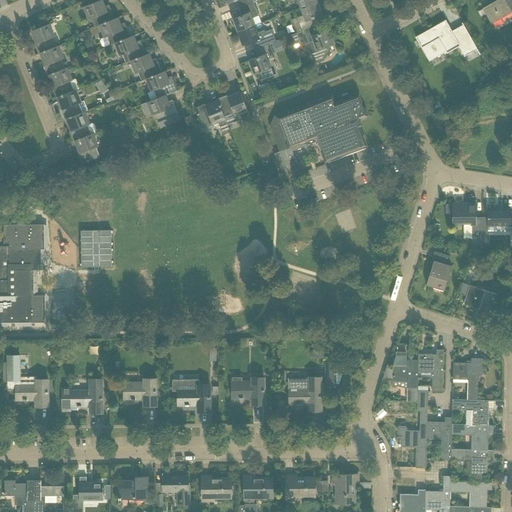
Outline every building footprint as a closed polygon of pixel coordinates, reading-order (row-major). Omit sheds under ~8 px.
[(95,27),(101,25),(100,25),(117,18),(115,19),(109,4),(104,6),(101,0),(100,0),(84,6),(89,19),(91,18),(95,27)] [(511,11),(511,0),(497,0),(483,9),(491,24),(501,18),(499,16),(511,10),(511,11)] [(292,20),(297,33),(314,26),(311,19),(322,14),(317,1),(300,8),(303,15),(296,17),(296,18),(292,20)] [(233,19),(238,32),(255,25),(252,18),(259,15),(254,2),(241,7),(244,15),(233,19)] [(110,45),(116,43),(133,36),(130,37),(125,22),(120,24),(117,18),(100,25),(101,25),(105,37),(101,39),(100,41),(102,46),(104,47),(110,44),(110,45)] [(421,34),(415,37),(429,61),(446,52),(447,53),(459,47),(464,57),(477,50),(477,49),(465,28),(454,35),(452,31),(446,20),(434,26),(435,28),(422,36),(421,34)] [(39,54),(41,53),(56,47),(56,46),(52,37),(54,36),(49,24),(32,30),(37,42),(35,43),(39,53),(39,54)] [(276,41),(271,29),(265,31),(264,30),(257,32),(255,25),(238,32),(243,45),(254,41),(257,48),(270,44),(276,41)] [(314,26),(297,33),(287,37),(292,50),(308,44),(313,59),(316,61),(319,61),(322,60),(324,58),(325,54),(324,53),(328,51),(326,46),(333,43),(328,30),(317,34),(314,26)] [(126,63),(131,61),(148,54),(148,53),(146,54),(140,40),(135,42),(133,36),(116,43),(120,55),(122,54),(126,63)] [(270,44),(257,48),(260,56),(249,60),(254,74),(260,71),(263,80),(274,75),(268,59),(275,57),(270,44)] [(47,76),(50,75),(50,74),(65,68),(64,68),(61,59),(63,58),(58,45),(56,46),(56,47),(41,53),(46,64),(43,65),(47,76)] [(142,81),(147,79),(164,72),(164,71),(161,72),(156,58),(151,60),(148,54),(131,61),(136,73),(138,72),(142,81)] [(56,98),(58,97),(58,96),(73,90),(70,81),(71,81),(66,67),(64,68),(65,68),(50,74),(50,75),(54,86),(52,87),(56,97),(56,98)] [(155,90),(158,98),(165,95),(165,96),(177,91),(172,76),(167,78),(164,72),(147,79),(152,91),(155,90)] [(329,85),(322,88),(325,94),(331,92),(329,85)] [(65,120),(67,119),(67,118),(82,113),(82,112),(83,112),(88,110),(84,100),(80,102),(75,90),(73,90),(58,96),(58,97),(63,108),(61,109),(65,120)] [(217,99),(218,101),(224,117),(225,116),(234,113),(234,115),(239,112),(244,125),(252,122),(240,93),(228,97),(227,95),(217,99)] [(279,152),(274,154),(280,170),(297,164),(293,151),(320,140),(327,159),(364,144),(357,126),(361,124),(360,121),(367,118),(366,117),(368,116),(367,113),(365,114),(358,96),(336,104),(332,94),(274,116),(270,126),(279,152)] [(158,98),(149,101),(154,114),(155,114),(158,122),(168,118),(170,123),(180,120),(172,100),(167,102),(165,96),(165,95),(158,98)] [(439,100),(433,104),(436,110),(442,107),(439,100)] [(218,101),(206,106),(205,104),(195,108),(202,125),(212,122),(212,124),(218,122),(223,135),(230,132),(225,119),(225,116),(224,117),(218,101)] [(73,142),(76,141),(76,140),(92,134),(96,133),(96,130),(94,124),(92,123),(89,125),(83,112),(82,112),(82,113),(67,118),(67,119),(72,130),(69,131),(73,142)] [(190,115),(185,117),(189,129),(195,127),(190,115)] [(76,140),(76,141),(80,152),(78,153),(82,164),(99,157),(95,147),(97,146),(92,134),(76,140)] [(475,204),(453,204),(453,225),(463,225),(471,225),(472,238),(482,238),(482,231),(482,228),(482,226),(482,218),(476,218),(476,214),(475,204)] [(488,217),(482,218),(482,226),(482,228),(482,231),(495,231),(510,231),(510,226),(510,219),(510,209),(502,209),(489,209),(488,209),(488,210),(488,217)] [(0,322),(45,322),(45,295),(34,295),(33,270),(36,270),(36,269),(41,269),(41,264),(41,249),(44,249),(44,224),(4,225),(4,243),(10,243),(10,246),(0,246),(0,322)] [(109,232),(79,232),(79,268),(109,268),(109,232)] [(462,250),(459,256),(468,259),(470,253),(462,250)] [(434,253),(436,254),(426,285),(444,290),(452,266),(447,264),(449,256),(434,251),(434,253)] [(466,295),(464,303),(478,308),(477,313),(489,316),(496,294),(484,290),(463,283),(459,293),(466,295)] [(418,354),(418,360),(418,371),(432,371),(432,391),(443,392),(444,350),(436,350),(436,354),(418,354)] [(407,402),(417,402),(418,392),(418,371),(418,360),(406,360),(406,353),(397,353),(397,358),(395,357),(393,364),(392,381),(407,382),(407,402)] [(20,384),(19,355),(8,355),(8,388),(16,388),(16,400),(36,400),(36,407),(48,406),(48,379),(36,379),(36,383),(20,384)] [(468,380),(467,399),(467,400),(477,400),(478,375),(482,375),(482,358),(471,358),(471,363),(453,363),(453,380),(468,380)] [(326,363),(326,383),(334,383),(334,363),(326,363)] [(264,405),(264,378),(252,378),(252,382),(242,382),(242,377),(232,377),(232,398),(252,398),(252,405),(264,405)] [(321,411),(321,377),(309,377),(309,380),(289,381),(289,404),(309,404),(309,411),(321,411)] [(90,388),(62,388),(62,411),(77,411),(77,406),(90,406),(90,413),(102,413),(102,403),(102,379),(90,379),(90,388)] [(124,383),(124,399),(144,399),(144,406),(156,405),(156,379),(144,379),(144,383),(124,383)] [(198,381),(173,381),(173,389),(178,389),(178,395),(178,405),(198,405),(198,412),(210,412),(210,402),(210,385),(198,385),(198,381)] [(426,468),(427,438),(427,424),(427,421),(427,406),(428,392),(418,392),(417,402),(417,410),(420,410),(419,431),(406,430),(407,428),(405,426),(399,426),(397,428),(397,433),(399,435),(401,435),(401,447),(416,448),(415,468),(426,468)] [(472,410),(472,425),(489,425),(489,407),(494,408),(494,400),(492,400),(486,400),(477,400),(467,400),(467,399),(452,399),(452,410),(472,410)] [(440,459),(451,460),(451,449),(452,435),(452,424),(452,417),(445,417),(445,422),(427,421),(427,424),(427,438),(441,439),(440,459)] [(452,435),(471,435),(471,449),(471,450),(488,450),(488,433),(493,432),(493,425),(489,425),(472,425),(452,424),(452,435)] [(451,449),(451,460),(471,460),(470,475),(477,475),(477,481),(483,481),(483,475),(487,475),(488,457),(492,457),(493,450),(488,450),(471,450),(471,449),(451,449)] [(256,511),(256,504),(255,504),(255,497),(273,497),(273,479),(254,479),(254,475),(244,476),(244,505),(238,505),(238,511),(256,511)] [(286,475),(286,485),(286,501),(296,500),(296,497),(315,497),(315,479),(296,479),(296,475),(286,475)] [(354,503),(354,485),(358,485),(358,475),(333,475),(333,485),(337,485),(337,503),(354,503)] [(118,479),(118,489),(118,499),(148,499),(148,476),(135,476),(135,479),(118,479)] [(162,485),(155,485),(154,485),(154,496),(156,496),(156,507),(162,507),(162,492),(176,492),(176,506),(189,506),(189,483),(188,483),(188,476),(162,476),(162,485)] [(212,497),(231,497),(231,480),(212,480),(212,476),(202,476),(202,501),(212,501),(212,497)] [(73,494),(72,511),(82,511),(83,499),(102,499),(102,493),(102,483),(86,483),(86,477),(79,477),(79,487),(79,494),(73,494)] [(23,496),(23,511),(33,511),(34,480),(27,480),(27,486),(23,486),(23,483),(15,483),(15,480),(4,480),(5,488),(0,487),(0,495),(5,496),(23,496)] [(41,480),(34,480),(33,511),(45,511),(45,496),(63,496),(63,486),(41,486),(41,480)] [(450,481),(450,487),(450,492),(470,492),(469,507),(486,507),(487,490),(492,490),(492,482),(482,482),(450,481)] [(432,491),(425,491),(425,508),(439,508),(439,511),(449,511),(449,506),(450,506),(450,492),(450,487),(443,486),(443,491),(432,491)] [(414,511),(424,511),(425,508),(425,491),(425,490),(418,490),(418,494),(400,494),(399,511),(414,511)]
